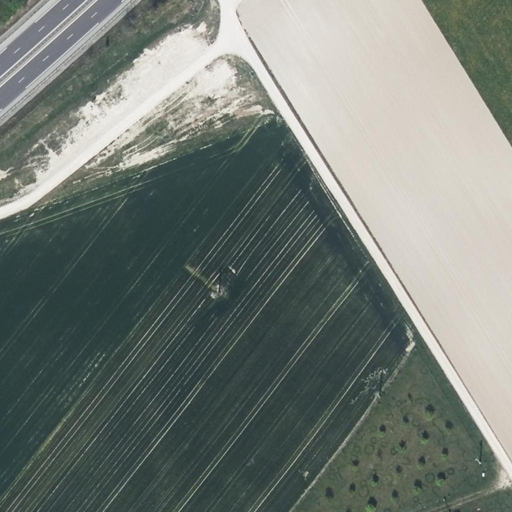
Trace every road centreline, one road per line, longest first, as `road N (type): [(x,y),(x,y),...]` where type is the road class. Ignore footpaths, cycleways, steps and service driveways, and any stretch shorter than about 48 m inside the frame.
road 1 (track): [(511,479),(330,188)]
road 2 (unclassified): [(42,192),(234,31)]
road 3 (unclassified): [(330,188),(234,31)]
road 4 (motorway): [(0,99),(111,0)]
